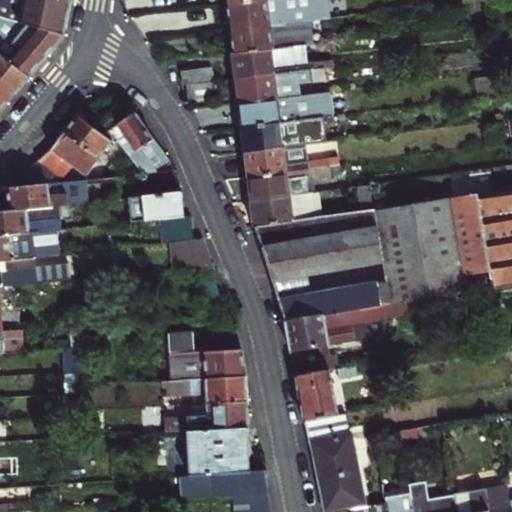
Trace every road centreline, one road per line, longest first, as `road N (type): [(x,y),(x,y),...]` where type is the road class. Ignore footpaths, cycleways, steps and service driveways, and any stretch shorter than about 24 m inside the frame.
road 1 (residential): [(88,43),(157,96),(189,150),(253,300),(297,511)]
road 2 (residential): [(88,43),(0,146)]
